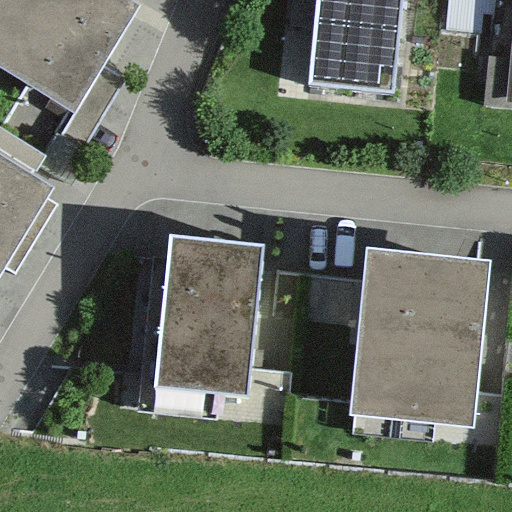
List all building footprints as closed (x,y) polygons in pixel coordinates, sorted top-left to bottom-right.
[(133,11),(113,0),(0,0),(0,79),(71,120),(133,11)] [(396,0),(318,0),(313,98),(390,102),(396,0)] [(458,0),(458,22),(503,23),(503,0),(458,0)] [(0,255),(41,185),(0,161),(0,255)] [(271,247),(152,236),(138,399),(257,409),(271,247)] [(490,270),(367,259),(351,428),(475,439),(490,270)]
